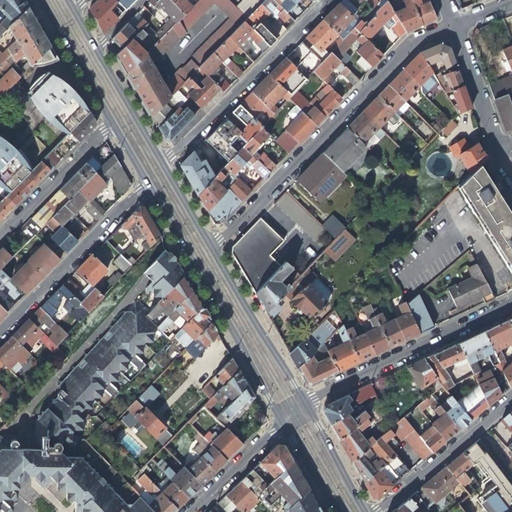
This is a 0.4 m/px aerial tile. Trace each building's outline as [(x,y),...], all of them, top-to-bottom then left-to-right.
[(0,36),(8,28),(28,8),(23,0),(0,0),(0,8),(8,17),(0,25),(0,36)] [(116,2),(114,0),(96,0),(89,8),(95,18),(103,32),(122,13),(113,4),(116,2)] [(192,57),(200,65),(212,53),(228,38),(243,22),(246,19),(236,8),(227,0),(198,0),(192,7),(185,14),(159,39),(146,53),(126,73),(145,105),(151,116),(177,89),(187,79),(188,78),(180,69),(176,73),(179,77),(175,77),(162,84),(151,65),(178,37),(179,38),(186,34),(185,32),(214,3),(230,19),(192,57)] [(156,35),(159,39),(185,14),(170,0),(148,0),(148,1),(153,6),(156,3),(173,20),(169,21),(167,19),(163,22),(166,25),(160,30),(161,31),(156,35)] [(170,0),(185,14),(192,7),(184,0),(170,0)] [(243,0),(236,8),(246,19),(260,5),(264,0),(243,0)] [(273,9),(277,5),(272,0),(264,0),(260,5),(269,13),(273,9)] [(295,4),(294,3),(290,0),(272,0),(277,5),(282,10),(291,18),(294,21),(296,19),(288,11),(291,8),(295,4)] [(367,40),(390,16),(394,12),(389,5),(386,0),(357,31),(367,40)] [(380,0),(373,0),(369,5),(372,9),(380,0)] [(402,0),(405,7),(398,10),(394,12),(398,19),(406,32),(415,28),(421,25),(410,0),(402,0)] [(420,5),(418,0),(410,0),(421,25),(436,20),(429,1),(420,5)] [(389,5),(394,12),(398,10),(393,3),(389,5)] [(263,19),(269,13),(260,5),(246,19),(243,22),(261,39),(269,47),(274,41),(273,40),(270,38),(257,25),(263,19)] [(331,12),(323,20),(337,34),(341,38),(343,40),(349,34),(355,28),(358,24),(338,5),(331,12)] [(7,50),(11,56),(39,27),(33,17),(28,8),(8,28),(16,41),(7,50)] [(286,24),(291,18),(282,10),(277,15),(286,24)] [(142,19),(132,29),(126,23),(110,39),(121,49),(141,31),(146,26),(155,17),(150,12),(142,19)] [(142,19),(136,13),(126,23),(132,29),(142,19)] [(280,35),(286,30),(275,19),(270,25),(280,35)] [(398,19),(395,22),(390,28),(398,40),(402,36),(406,32),(398,19)] [(319,52),(334,36),(337,34),(323,20),(314,30),(305,38),(319,52)] [(257,43),(261,39),(243,22),(228,38),(236,46),(240,50),(243,53),(247,49),(251,45),(248,43),(253,38),(257,43)] [(0,95),(1,97),(29,68),(50,47),(44,36),(39,27),(11,56),(14,62),(23,54),(28,61),(20,70),(16,65),(7,74),(0,81),(0,95)] [(349,34),(356,41),(361,46),(357,50),(355,52),(361,57),(371,67),(375,63),(383,55),(367,40),(357,31),(355,28),(349,34)] [(145,35),(141,31),(121,49),(116,54),(126,73),(146,53),(137,44),(145,35)] [(338,59),(345,52),(352,45),(356,41),(349,34),(343,40),(331,53),(338,59)] [(233,49),(236,46),(228,38),(212,53),(221,62),(226,56),(229,53),(233,49)] [(338,40),(327,53),(329,55),(331,53),(343,40),(341,38),(338,40)] [(261,39),(257,43),(255,45),(263,53),(269,47),(261,39)] [(352,45),(357,50),(361,46),(356,41),(352,45)] [(293,51),(297,55),(304,62),(309,57),(313,54),(301,42),(293,51)] [(433,48),(420,54),(428,67),(441,62),(442,63),(445,70),(447,68),(454,63),(452,58),(450,52),(447,48),(444,43),(433,48)] [(506,61),(511,75),(511,46),(502,51),(506,61)] [(58,61),(50,47),(29,68),(37,68),(44,66),(47,65),(51,64),(58,61)] [(297,55),(293,51),(285,59),(289,63),(297,55)] [(325,51),(317,58),(322,62),(329,55),(327,53),(325,51)] [(345,52),(338,59),(340,61),(343,65),(350,58),(345,52)] [(216,67),(221,62),(212,53),(200,65),(198,67),(197,68),(200,71),(219,90),(223,93),(226,89),(229,86),(215,72),(213,70),(216,67)] [(335,66),(340,61),(338,59),(331,53),(329,55),(322,62),(318,66),(313,71),(325,83),(330,87),(335,82),(327,75),(331,70),(335,66)] [(309,57),(318,66),(322,62),(317,58),(313,54),(309,57)] [(432,74),(428,67),(420,54),(410,64),(404,70),(420,86),(432,74)] [(16,65),(14,62),(11,56),(6,61),(9,65),(4,70),(7,74),(16,65)] [(221,62),(225,66),(231,61),(226,56),(221,62)] [(371,67),(361,57),(356,63),(366,73),(371,67)] [(289,63),(285,59),(278,66),(269,75),(279,85),(288,76),(295,68),(289,63)] [(182,69),(190,76),(197,68),(198,67),(190,60),(182,69)] [(0,66),(4,70),(9,65),(6,61),(0,66)] [(243,73),(231,61),(225,66),(237,78),(243,73)] [(343,65),(340,61),(335,66),(340,71),(345,66),(343,65)] [(345,66),(340,71),(339,72),(353,86),(359,80),(345,66)] [(191,82),(197,76),(196,75),(200,71),(197,68),(190,76),(188,78),(187,79),(191,82)] [(405,102),(420,86),(404,70),(395,79),(389,86),(405,102)] [(202,81),(200,83),(204,87),(200,91),(209,100),(214,95),(219,90),(200,71),(196,75),(197,76),(202,81)] [(444,93),(451,90),(462,86),(459,78),(456,71),(444,75),(447,84),(444,85),(439,74),(435,77),(444,93)] [(43,77),(42,75),(27,90),(28,91),(26,94),(29,97),(28,98),(35,110),(44,120),(56,129),(67,136),(89,113),(84,105),(83,104),(72,91),(62,82),(51,75),(49,77),(46,74),(43,77)] [(260,84),(251,93),(273,114),(288,99),(291,96),(285,91),(279,85),(269,75),(260,84)] [(511,80),(511,75),(488,84),(490,89),(511,80)] [(294,82),(288,76),(279,85),(285,91),(294,82)] [(299,77),(294,82),(285,91),(291,96),(292,95),(304,82),(299,77)] [(191,82),(187,79),(177,89),(186,101),(187,102),(190,98),(201,108),(205,104),(209,100),(200,91),(196,87),(191,82)] [(511,92),(511,80),(490,89),(494,99),(508,94),(511,92)] [(200,83),(196,87),(200,91),(204,87),(200,83)] [(296,99),(292,95),(291,96),(288,99),(303,113),(315,125),(330,110),(341,98),(330,87),(325,83),(323,85),(325,87),(322,91),(328,96),(321,103),(315,98),(310,103),(313,106),(313,107),(309,111),(296,99)] [(410,107),(405,102),(389,86),(383,92),(378,97),(400,118),(410,107)] [(466,98),(462,86),(451,90),(456,105),(453,106),(457,113),(470,108),(466,98)] [(177,89),(151,116),(154,121),(158,127),(177,109),(186,101),(177,89)] [(322,91),(315,98),(321,103),(328,96),(322,91)] [(270,118),(273,114),(251,93),(246,99),(239,106),(251,117),(253,120),(262,111),(270,118)] [(300,94),(296,99),(309,111),(313,107),(300,94)] [(508,94),(494,99),(498,111),(505,130),(508,131),(511,129),(511,105),(511,104),(508,94)] [(400,118),(378,97),(370,105),(363,112),(379,128),(386,121),(392,126),(400,118)] [(244,124),(251,117),(239,106),(232,113),(244,124)] [(181,112),(177,109),(158,127),(161,132),(165,140),(169,141),(193,116),(186,107),(181,112)] [(385,134),(379,128),(363,112),(354,121),(347,128),(363,144),(373,135),(378,140),(385,134)] [(96,125),(89,113),(67,136),(56,146),(60,150),(72,137),(78,143),(87,133),(96,125)] [(307,133),(315,125),(303,113),(285,131),(297,143),(307,133)] [(251,117),(244,124),(246,126),(244,128),(240,132),(237,135),(246,143),(260,129),(261,127),(253,120),(251,117)] [(227,145),(237,135),(240,132),(226,118),(216,129),(205,141),(228,163),(236,154),(227,145)] [(457,125),(452,120),(441,131),(446,136),(457,125)] [(341,170),(365,145),(363,144),(347,128),(335,140),(323,153),(341,170)] [(243,147),(252,156),(255,152),(262,144),(269,137),(260,129),(246,143),(243,147)] [(369,149),(378,140),(373,135),(363,144),(365,145),(369,149)] [(0,188),(8,194),(20,182),(30,172),(24,162),(15,151),(12,149),(9,145),(2,140),(0,138),(0,188)] [(459,157),(470,175),(479,166),(486,159),(482,151),(477,144),(469,148),(464,140),(450,148),(457,158),(459,157)] [(248,159),(252,156),(243,147),(236,154),(228,163),(224,167),(230,172),(235,176),(235,177),(237,175),(235,173),(240,168),(244,164),(248,159)] [(52,150),(41,161),(43,163),(46,159),(54,167),(61,159),(52,150)] [(255,152),(252,156),(269,172),(275,166),(263,154),(260,157),(255,152)] [(186,175),(198,196),(216,175),(209,164),(206,166),(203,161),(199,164),(196,160),(192,153),(180,165),(186,175)] [(306,171),(305,172),(327,194),(346,174),(341,170),(323,153),(316,161),(310,166),(312,168),(307,173),(306,171)] [(119,165),(113,155),(95,174),(77,191),(86,200),(102,216),(104,214),(91,200),(101,190),(106,185),(102,181),(109,176),(111,180),(112,181),(113,184),(115,187),(121,197),(128,189),(129,183),(125,176),(124,174),(122,171),(121,168),(119,165)] [(252,156),(248,159),(254,164),(252,165),(254,168),(254,170),(263,178),(269,172),(252,156)] [(249,168),(251,169),(254,168),(252,165),(254,164),(248,159),(244,164),(249,168)] [(20,182),(30,191),(40,181),(50,170),(43,163),(41,161),(30,172),(20,182)] [(95,174),(85,163),(73,176),(59,190),(69,199),(77,191),(95,174)] [(511,218),(495,192),(479,166),(470,175),(457,188),(511,275),(511,218)] [(219,185),(230,172),(224,167),(216,175),(198,196),(201,202),(207,212),(226,191),(224,190),(219,185)] [(319,202),(327,194),(305,172),(297,180),(319,202)] [(102,181),(106,185),(111,180),(109,176),(102,181)] [(232,181),(224,190),(226,191),(238,179),(235,177),(235,176),(231,180),(232,181)] [(238,179),(226,191),(207,212),(214,223),(219,223),(251,191),(238,179)] [(7,196),(16,205),(23,197),(30,191),(20,182),(8,194),(7,196)] [(46,203),(31,218),(40,228),(52,217),(63,205),(69,199),(59,190),(46,203)] [(72,214),(82,204),(86,200),(77,191),(69,199),(63,205),(72,214)] [(322,228),(286,192),(274,203),(315,243),(326,232),(322,228)] [(0,202),(0,217),(1,219),(8,212),(16,205),(7,196),(0,202)] [(98,220),(102,216),(86,200),(82,204),(86,209),(84,212),(95,223),(98,220)] [(69,218),(72,214),(63,205),(52,217),(61,226),(69,218)] [(146,252),(160,236),(156,229),(145,211),(144,208),(139,207),(120,227),(125,231),(132,244),(136,242),(146,252)] [(334,215),(328,222),(341,235),(344,231),(347,228),(334,215)] [(34,235),(40,228),(31,218),(23,226),(15,235),(24,245),(34,235)] [(283,241),(260,218),(236,243),(232,247),(231,253),(240,269),(254,293),(280,267),(269,256),(283,241)] [(322,228),(326,232),(335,240),(341,235),(328,222),(322,228)] [(70,225),(65,230),(76,242),(84,234),(81,231),(79,233),(70,225)] [(71,247),(76,242),(65,230),(61,226),(49,238),(61,248),(65,253),(71,247)] [(349,237),(344,231),(341,235),(335,240),(325,251),(329,256),(330,257),(349,237)] [(119,242),(112,235),(105,241),(113,248),(119,242)] [(10,280),(23,293),(31,284),(33,286),(51,268),(59,260),(42,243),(26,259),(28,262),(10,280)] [(0,269),(12,257),(2,247),(0,249),(0,269)] [(318,267),(329,256),(325,251),(321,255),(314,262),(318,267)] [(145,277),(150,283),(172,260),(170,258),(166,255),(164,252),(142,274),(145,277)] [(351,253),(339,265),(342,269),(355,255),(351,253)] [(132,266),(120,255),(113,263),(125,273),(132,266)] [(106,270),(91,256),(84,263),(76,271),(91,286),(106,270)] [(152,299),(162,299),(184,277),(177,266),(172,260),(150,283),(151,284),(143,292),(143,296),(152,296),(152,299)] [(290,286),(287,283),(284,287),(278,282),(287,272),(291,268),(285,262),(280,267),(254,293),(260,303),(265,312),(275,302),(290,286)] [(482,296),(490,292),(476,264),(468,268),(472,277),(447,289),(457,308),(472,301),(482,296)] [(300,277),(291,268),(287,272),(293,278),(296,281),(300,277)] [(8,278),(0,270),(0,286),(8,278)] [(122,277),(120,274),(116,278),(113,276),(108,282),(113,286),(122,277)] [(160,312),(166,318),(192,291),(187,283),(184,277),(162,299),(148,313),(146,315),(152,321),(160,312)] [(291,286),(298,293),(307,284),(300,277),(296,281),(291,286)] [(296,281),(293,278),(287,283),(290,286),(291,286),(296,281)] [(61,286),(88,313),(103,297),(94,288),(82,301),(74,293),(78,289),(68,279),(65,282),(61,286)] [(349,294),(358,285),(354,281),(346,290),(349,294)] [(311,318),(318,325),(334,309),(307,283),(307,284),(298,293),(290,301),(298,310),(299,309),(310,319),(311,318)] [(30,289),(33,286),(31,284),(23,293),(24,294),(30,289)] [(74,309),(69,315),(77,323),(88,313),(61,286),(58,289),(56,291),(74,309)] [(58,303),(69,315),(74,309),(56,291),(51,296),(58,303)] [(181,313),(188,321),(202,308),(197,300),(192,291),(166,318),(156,328),(157,329),(161,333),(181,313)] [(491,292),(490,292),(482,296),(485,303),(494,299),(491,292)] [(419,293),(405,304),(419,333),(435,326),(419,293)] [(0,296),(0,306),(6,313),(11,308),(0,296)] [(46,315),(58,303),(51,296),(45,302),(39,308),(46,315)] [(402,315),(395,319),(405,340),(414,336),(419,333),(405,304),(402,296),(395,299),(402,315)] [(343,300),(335,308),(342,323),(349,320),(350,320),(352,319),(343,300)] [(104,482),(112,475),(106,469),(99,476),(89,467),(79,457),(77,457),(71,457),(64,456),(58,449),(60,448),(61,445),(61,443),(59,442),(63,438),(69,438),(69,432),(71,430),(72,428),(80,427),(80,421),(82,418),(87,418),(90,415),(82,408),(84,407),(90,406),(90,400),(92,398),(93,397),(100,396),(100,389),(103,389),(109,395),(115,389),(108,383),(108,381),(115,380),(115,373),(117,371),(119,369),(126,369),(126,362),(130,361),(135,367),(141,362),(134,355),(134,353),(142,353),(141,346),(143,343),(145,342),(152,342),(152,334),(157,329),(156,328),(151,322),(145,316),(146,315),(148,313),(137,302),(128,311),(126,313),(122,313),(122,317),(112,327),(108,327),(109,331),(107,332),(109,334),(104,340),(102,338),(102,339),(100,341),(96,340),(97,343),(86,355),(83,354),(84,358),(82,360),(83,361),(78,367),(77,365),(76,365),(74,368),(70,367),(71,371),(60,382),(57,381),(58,384),(55,387),(59,391),(54,395),(55,396),(52,400),(49,399),(49,403),(47,404),(40,412),(37,412),(37,415),(33,419),(33,442),(36,445),(39,445),(39,449),(39,463),(34,468),(34,473),(34,476),(34,478),(37,482),(41,486),(46,486),(53,479),(56,482),(56,489),(63,488),(66,491),(65,498),(72,498),(75,500),(83,492),(88,498),(80,506),(74,511),(73,511),(154,511),(144,501),(140,496),(132,504),(126,504),(124,502),(115,493),(104,482)] [(281,307),(275,302),(265,312),(269,319),(281,307)] [(58,326),(69,315),(58,303),(46,315),(53,322),(58,326)] [(364,308),(372,325),(378,323),(372,310),(370,305),(364,308)] [(372,310),(378,323),(385,320),(378,307),(372,310)] [(47,329),(53,322),(46,315),(39,308),(34,313),(28,319),(38,329),(43,325),(47,329)] [(176,342),(184,350),(211,323),(205,314),(202,308),(188,321),(179,331),(183,336),(176,342)] [(318,325),(289,353),(293,360),(298,369),(312,355),(319,349),(324,344),(338,330),(343,325),(342,323),(335,308),(334,309),(318,325)] [(69,315),(58,326),(58,327),(66,335),(77,323),(69,315)] [(51,352),(55,347),(47,339),(38,329),(28,319),(20,327),(11,336),(25,351),(27,352),(39,340),(51,352)] [(385,320),(378,323),(390,347),(400,343),(405,340),(395,319),(386,323),(385,320)] [(343,325),(350,339),(357,336),(350,320),(349,320),(342,323),(343,325)] [(499,349),(510,344),(511,343),(511,331),(507,320),(500,323),(483,331),(493,352),(499,349)] [(193,359),(217,334),(214,328),(211,323),(184,350),(193,359)] [(390,347),(378,323),(372,325),(374,328),(365,332),(375,354),(383,350),(390,347)] [(343,343),(350,339),(343,325),(338,330),(343,343)] [(58,327),(47,339),(55,347),(66,335),(58,327)] [(475,361),(487,355),(493,352),(483,331),(473,336),(458,343),(465,358),(467,361),(468,364),(475,361)] [(365,332),(357,336),(350,339),(360,361),(368,357),(375,354),(365,332)] [(7,369),(25,351),(11,336),(3,344),(0,347),(0,361),(2,364),(7,369)] [(350,339),(343,343),(327,350),(330,356),(337,372),(350,366),(360,361),(350,339)] [(443,368),(455,362),(465,358),(458,343),(450,347),(434,354),(423,359),(433,373),(443,368)] [(493,352),(498,362),(503,359),(499,349),(493,352)] [(487,355),(493,368),(499,365),(498,363),(498,362),(493,352),(487,355)] [(316,363),(312,355),(298,369),(306,383),(312,384),(325,377),(337,372),(330,356),(316,363)] [(456,366),(467,361),(465,358),(455,362),(456,366)] [(214,377),(223,387),(239,371),(235,364),(232,359),(214,377)] [(421,387),(429,382),(436,377),(433,373),(423,359),(417,362),(407,367),(414,378),(413,379),(418,386),(419,385),(421,387)] [(507,367),(503,359),(498,362),(498,363),(499,365),(502,371),(507,367)] [(0,387),(0,365),(2,364),(0,361),(0,397),(4,401),(21,383),(17,379),(7,390),(8,391),(6,393),(0,387)] [(481,374),(475,361),(468,364),(475,379),(482,376),(481,374)] [(145,365),(141,362),(135,367),(139,371),(145,365)] [(511,362),(507,367),(502,371),(510,387),(511,385),(511,362)] [(493,368),(481,374),(482,376),(475,379),(478,384),(482,393),(488,405),(497,398),(505,391),(510,387),(502,371),(499,365),(493,368)] [(449,377),(443,368),(433,373),(436,377),(441,385),(446,391),(454,386),(449,377)] [(221,399),(228,406),(248,387),(244,380),(239,371),(223,387),(216,394),(210,400),(209,400),(214,405),(221,399)] [(435,391),(437,389),(441,385),(436,377),(429,382),(435,391)] [(201,390),(210,400),(216,394),(207,384),(201,390)] [(375,396),(370,384),(346,395),(323,406),(322,411),(325,416),(330,424),(347,412),(356,406),(364,400),(375,396)] [(456,403),(462,410),(482,393),(478,384),(455,402),(456,403)] [(160,394),(151,385),(136,401),(144,409),(146,408),(160,394)] [(437,389),(446,400),(450,396),(446,391),(441,385),(437,389)] [(225,427),(254,398),(251,393),(248,387),(228,406),(216,418),(225,427)] [(118,392),(115,389),(109,395),(112,398),(118,392)] [(433,392),(429,395),(434,400),(438,405),(438,406),(442,403),(433,392)] [(482,393),(462,410),(470,420),(480,411),(488,405),(482,393)] [(420,411),(429,404),(434,400),(429,395),(416,406),(420,411)] [(450,396),(446,400),(451,407),(456,403),(455,402),(450,396)] [(377,400),(364,410),(369,416),(380,407),(377,400)] [(429,404),(433,409),(438,405),(434,400),(429,404)] [(127,410),(138,421),(132,427),(139,433),(144,427),(156,438),(156,437),(165,429),(166,428),(154,416),(146,408),(144,409),(136,401),(127,410)] [(451,407),(444,413),(458,430),(464,425),(470,420),(462,410),(456,403),(451,407)] [(438,405),(433,409),(439,416),(444,413),(438,406),(438,405)] [(361,413),(356,406),(347,412),(353,420),(361,413)] [(383,413),(380,407),(369,416),(371,418),(373,421),(383,413)] [(364,410),(361,413),(353,420),(347,412),(330,424),(334,431),(339,440),(365,419),(369,416),(364,410)] [(383,414),(390,429),(391,427),(395,425),(395,424),(397,422),(392,410),(383,414)] [(511,433),(511,414),(510,412),(505,415),(501,419),(511,433)] [(431,424),(432,425),(445,441),(452,435),(458,430),(444,413),(439,416),(431,424)] [(395,424),(401,431),(409,425),(403,418),(397,422),(395,424)] [(368,423),(366,421),(365,419),(339,440),(344,449),(351,461),(367,448),(369,446),(375,441),(371,436),(365,441),(357,432),(368,423)] [(399,433),(421,461),(426,456),(431,452),(418,436),(409,425),(401,431),(399,433)] [(432,425),(418,436),(431,452),(439,446),(445,441),(432,425)] [(173,436),(165,429),(156,437),(164,445),(173,436)] [(226,429),(210,444),(226,460),(234,453),(242,445),(226,429)] [(372,450),(380,459),(384,464),(387,462),(396,455),(386,442),(394,435),(389,430),(375,441),(369,446),(372,450)] [(0,436),(0,500),(2,498),(8,497),(9,488),(16,488),(17,474),(17,466),(12,463),(17,458),(16,449),(16,445),(14,442),(16,440),(16,436),(14,436),(8,436),(0,436)] [(201,458),(187,471),(200,485),(214,472),(226,460),(210,444),(205,439),(193,450),(201,458)] [(511,511),(511,484),(487,451),(484,453),(475,441),(469,446),(462,452),(470,464),(472,463),(477,470),(479,468),(493,486),(477,498),(480,501),(477,503),(483,511),(511,511)] [(251,471),(241,481),(258,499),(271,511),(283,511),(286,509),(307,489),(293,464),(282,446),(278,444),(268,455),(259,463),(269,476),(262,482),(251,471)] [(372,454),(370,451),(367,448),(351,461),(357,471),(363,482),(378,469),(381,467),(384,464),(380,459),(377,462),(375,459),(369,464),(366,459),(372,454)] [(27,449),(16,449),(17,458),(12,463),(17,466),(17,474),(26,474),(34,473),(34,468),(39,463),(39,449),(27,449)] [(470,464),(462,452),(453,459),(445,466),(454,479),(462,473),(471,465),(470,464)] [(387,462),(397,474),(400,478),(409,471),(396,455),(387,462)] [(155,465),(167,477),(188,498),(193,493),(200,485),(187,471),(183,468),(175,475),(160,460),(155,465)] [(110,465),(106,469),(112,475),(116,471),(110,465)] [(139,470),(142,474),(144,475),(149,471),(144,466),(139,470)] [(426,507),(457,482),(454,479),(445,466),(414,492),(420,500),(426,507)] [(388,481),(380,472),(378,469),(363,482),(367,489),(372,497),(377,498),(391,486),(388,481)] [(468,481),(462,473),(454,479),(457,482),(460,487),(465,483),(468,481)] [(151,495),(144,501),(154,511),(173,511),(176,509),(161,493),(156,488),(144,475),(142,474),(136,480),(151,495)] [(397,474),(388,481),(391,486),(400,478),(397,474)] [(168,486),(161,493),(176,509),(182,503),(188,498),(167,477),(163,480),(168,486)] [(168,486),(163,480),(156,488),(161,493),(168,486)] [(242,511),(244,511),(258,499),(241,481),(231,490),(218,503),(226,511),(230,511),(237,506),(242,511)] [(470,491),(465,483),(460,487),(466,495),(470,491)] [(286,509),(287,511),(320,511),(317,505),(307,489),(286,509)] [(75,500),(74,511),(80,506),(88,498),(83,492),(75,500)] [(413,506),(420,500),(414,492),(406,498),(413,506)] [(413,506),(406,498),(400,504),(406,511),(413,506)]
